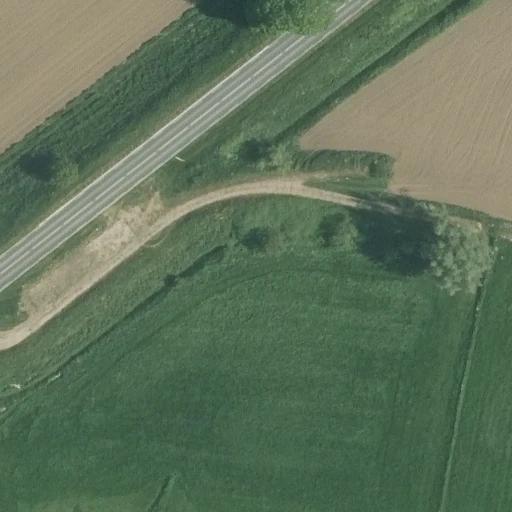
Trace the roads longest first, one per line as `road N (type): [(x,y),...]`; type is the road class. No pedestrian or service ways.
road 1 (track): [(478,229),(289,181),(233,193),(180,214),(0,340)]
road 2 (primary): [(0,274),(350,0)]
